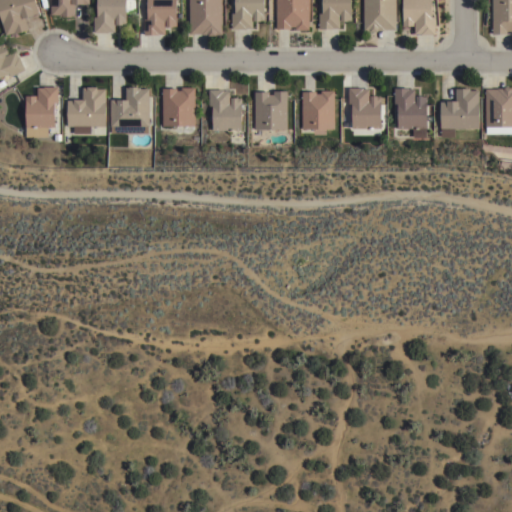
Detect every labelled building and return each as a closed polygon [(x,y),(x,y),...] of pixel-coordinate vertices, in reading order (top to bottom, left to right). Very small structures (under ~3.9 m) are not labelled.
[(0,0),(33,0),(38,13),(32,15),(32,16),(24,19),(27,30),(14,35),(13,33),(5,36),(0,19),(0,0)] [(45,0),(48,9),(43,11),(39,0),(45,0)] [(89,0),(89,5),(73,5),(73,18),(58,18),(58,16),(50,16),(50,0),(89,0)] [(96,0),(135,0),(135,14),(126,14),(126,26),(115,26),(115,22),(114,22),(114,34),(94,34),(93,18),(96,18),(96,0)] [(176,0),(176,28),(165,28),(165,24),(165,36),(144,36),(144,20),(147,20),(147,0),(176,0)] [(189,0),(222,0),(222,36),(215,36),(215,37),(208,37),(208,35),(189,35),(189,0)] [(263,0),(265,22),(253,22),(253,17),(252,17),(252,30),(231,30),(230,14),(235,14),(234,0),(263,0)] [(309,0),(309,31),(295,31),(295,28),(291,28),(291,29),(276,30),(276,0),(309,0)] [(352,0),(352,22),(340,22),(340,18),(339,18),(339,30),(319,30),(319,14),(322,14),(322,0),(352,0)] [(396,0),(396,31),(378,31),(378,33),(370,33),(370,32),(364,32),(364,0),(396,0)] [(432,0),(432,20),(436,20),(436,36),(415,36),(415,25),(414,25),(414,27),(403,27),(403,0),(432,0)] [(492,0),(511,0),(511,36),(511,32),(506,32),(506,35),(492,35),(492,0)] [(0,45),(3,44),(8,56),(16,52),(24,71),(9,78),(8,74),(0,77),(0,45)] [(53,128),(53,132),(52,132),(52,133),(50,133),(50,132),(49,132),(49,128),(39,128),(39,130),(35,130),(35,128),(32,128),(32,135),(26,135),(26,129),(24,129),(24,97),(35,97),(35,100),(36,100),(36,88),(57,88),(57,104),(54,104),(54,128),(53,128)] [(66,101),(81,101),(81,88),(96,88),(96,90),(105,90),(105,128),(90,128),(90,135),(73,135),(73,128),(66,128),(66,101)] [(110,100),(125,100),(125,88),(140,88),(140,90),(149,90),(149,128),(110,128),(110,100)] [(496,90),(496,89),(503,89),(503,88),(511,88),(511,89),(511,134),(486,135),(486,128),(485,128),(485,90),(496,90)] [(176,90),(176,92),(181,92),(181,89),(194,89),(194,127),(162,127),(162,90),(176,90)] [(350,129),(350,105),(348,105),(348,89),(362,89),(362,90),(368,90),(368,102),(369,102),(369,97),(376,97),(376,98),(380,98),(380,129),(350,129)] [(478,129),(454,129),(454,138),(440,138),(440,103),(454,103),(454,90),(469,89),(469,91),(478,91),(478,129)] [(426,138),(413,138),(413,130),(397,130),(397,105),(393,105),(393,90),(414,90),(414,102),(415,102),(415,97),(422,97),(422,98),(426,98),(426,138)] [(212,122),(208,122),(208,116),(212,116),(212,107),(208,107),(208,91),(223,91),(223,92),(229,92),(229,103),(230,103),(230,99),(237,99),(237,100),(241,100),(241,132),(212,132),(212,122)] [(269,93),(269,95),(273,95),(273,92),(287,92),(287,130),(254,130),(254,93),(269,93)] [(316,93),(316,95),(321,95),(321,92),(334,92),(334,130),(325,130),(325,134),(313,134),(313,130),(302,130),(302,93),(316,93)]
